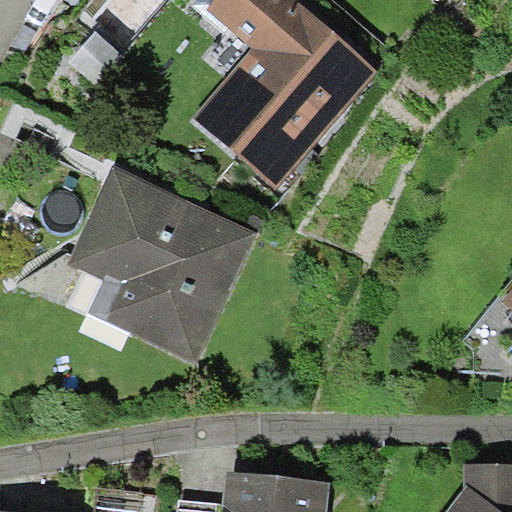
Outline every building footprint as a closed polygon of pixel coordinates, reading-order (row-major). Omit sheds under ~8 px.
[(163,0),(83,0),(75,10),(121,50),(163,0)] [(207,8),(213,0),(196,0),(191,6),(234,42),(240,35),(207,8)] [(377,70),(295,0),(213,0),(207,8),(240,35),(253,47),(193,117),(276,188),(377,70)] [(119,52),(95,31),(68,61),(93,82),(119,52)] [(258,233),(114,166),(67,264),(102,281),(87,313),(197,363),(258,233)] [(511,289),(502,303),(511,310),(511,289)] [(511,511),(511,464),(464,463),(465,488),(467,485),(502,511),(511,511)] [(273,476),(227,470),(223,504),(222,511),(326,511),(330,482),(273,476)] [(502,511),(467,485),(465,488),(446,511),(502,511)] [(222,511),(223,504),(178,499),(176,511),(222,511)]
